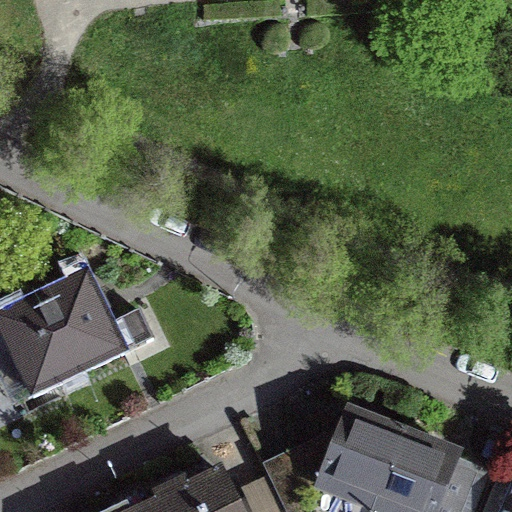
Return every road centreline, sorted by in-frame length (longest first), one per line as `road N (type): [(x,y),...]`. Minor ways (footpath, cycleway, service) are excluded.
road 1 (residential): [(365,333),(0,154)]
road 2 (residential): [(0,509),(365,333)]
road 3 (residential): [(511,390),(365,333)]
